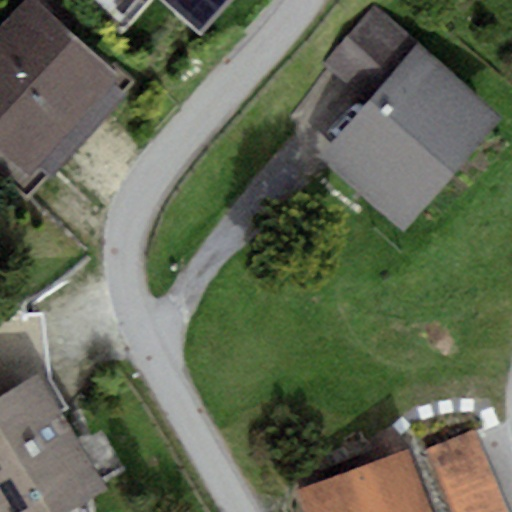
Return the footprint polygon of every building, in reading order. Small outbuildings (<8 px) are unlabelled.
[(125,99),(110,84),(118,75),(35,0),(27,0),(0,29),(0,146),(29,173),(35,166),(51,180),(125,99)] [(160,0),(203,35),(232,0),(160,0)] [(366,101),(417,45),(372,6),(322,62),(366,101)] [(404,233),(500,120),(417,45),(366,101),(315,158),(404,233)] [(0,322),(0,397),(38,376),(60,414),(66,411),(48,378),(41,317),(0,322)] [(60,414),(38,376),(0,397),(0,511),(78,511),(107,495),(60,414)] [(505,511),(471,430),(427,449),(453,511),(505,511)] [(429,511),(407,452),(296,494),(303,511),(429,511)]
